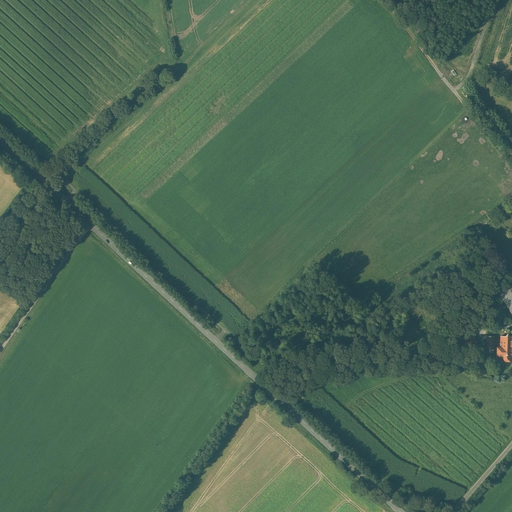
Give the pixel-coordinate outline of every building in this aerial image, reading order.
[(511,287),(500,295),(511,314),(511,287)] [(494,336),(482,336),(482,349),(494,350),(494,336)] [(511,336),(500,336),(500,347),(500,357),(500,361),(511,361),(511,336)] [(475,338),(457,341),(457,343),(459,352),(477,349),(475,338)] [(457,343),(440,347),(440,351),(443,351),(443,348),(456,346),(457,353),(459,352),(457,343)]
